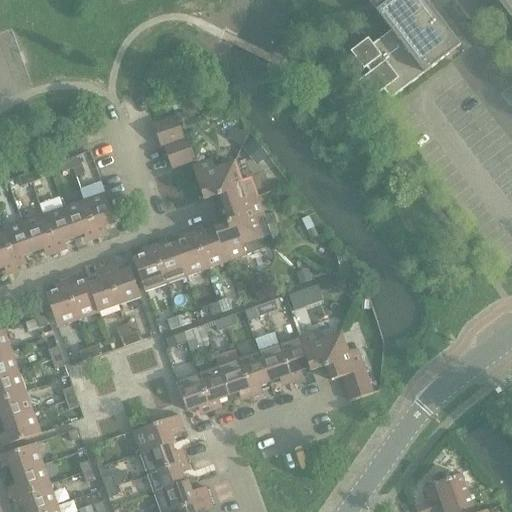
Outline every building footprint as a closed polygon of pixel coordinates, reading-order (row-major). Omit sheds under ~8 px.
[(367,0),(391,32),(373,45),(368,39),(367,40),(369,43),(355,53),(366,67),(363,69),(364,70),(366,68),(372,76),(361,84),(372,98),(369,100),(370,101),(384,91),(391,100),(461,47),(452,36),(448,30),(428,4),(424,0),(367,0)] [(511,0),(495,0),(502,9),(511,21),(511,0)] [(198,95),(179,102),(181,106),(184,114),(202,107),(202,105),(198,95)] [(153,125),(157,137),(180,128),(176,117),(153,125)] [(180,128),(157,137),(161,148),(164,147),(184,140),(180,128)] [(236,129),(230,140),(241,146),(247,135),(236,129)] [(184,140),(164,147),(168,159),(191,150),(187,139),(184,140)] [(257,141),(245,150),(257,165),(269,155),(257,141)] [(191,150),(168,159),(172,170),(195,162),(191,150)] [(78,156),(69,160),(72,170),(82,166),(78,156)] [(72,170),(69,160),(59,163),(62,173),(72,170)] [(204,201),(219,195),(235,162),(215,169),(212,160),(192,167),(204,201)] [(235,162),(219,195),(224,210),(258,198),(251,179),(242,182),(235,162)] [(38,171),(28,174),(31,184),(41,181),(38,171)] [(31,184),(28,174),(18,177),(22,187),(31,184)] [(105,194),(84,201),(97,240),(108,236),(105,228),(116,224),(105,194)] [(258,198),(224,210),(229,224),(262,240),(255,220),(265,216),(258,198)] [(84,201),(63,209),(74,239),(84,235),(87,243),(97,240),(84,201)] [(63,209),(43,216),(57,254),(67,250),(64,242),(74,239),(63,209)] [(43,216),(23,223),(33,253),(43,250),(46,258),(57,254),(43,216)] [(23,223),(1,231),(3,235),(4,235),(16,268),(17,268),(27,265),(24,257),(33,253),(23,223)] [(229,224),(215,229),(227,263),(246,256),(242,247),(262,240),(229,224)] [(204,228),(198,230),(193,232),(206,270),(227,263),(215,229),(205,233),(204,228)] [(182,236),(184,240),(174,244),(186,277),(206,270),(193,232),(182,236)] [(4,235),(3,235),(0,236),(0,270),(4,269),(7,277),(18,273),(17,268),(16,268),(4,235)] [(163,243),(157,245),(152,246),(166,285),(186,277),(174,244),(165,247),(163,243)] [(141,250),(143,255),(133,258),(145,292),(166,285),(152,246),(141,250)] [(117,264),(111,266),(106,268),(119,306),(141,299),(130,268),(119,272),(117,264)] [(98,280),(89,283),(88,283),(99,313),(119,306),(106,268),(95,272),(98,280)] [(76,279),(70,281),(65,282),(79,321),(99,313),(88,283),(89,283),(88,279),(78,283),(76,279)] [(54,286),(56,291),(46,295),(57,328),(79,321),(65,282),(54,286)] [(300,292),(288,296),(294,312),(305,308),(300,292)] [(228,300),(218,303),(222,313),(231,310),(228,300)] [(274,301),(265,305),(268,315),(278,311),(274,301)] [(222,313),(218,303),(209,307),(212,317),(222,313)] [(268,315),(265,305),(255,308),(259,318),(268,315)] [(187,315),(178,318),(181,328),(191,324),(187,315)] [(50,326),(47,316),(37,319),(40,329),(50,326)] [(234,316),(224,319),(227,329),(237,326),(234,316)] [(181,328),(178,318),(168,321),(171,331),(181,328)] [(227,329),(224,319),(214,323),(218,333),(227,329)] [(193,330),(183,334),(187,344),(196,340),(193,330)] [(0,356),(11,352),(4,331),(0,332),(0,356)] [(139,331),(130,335),(133,345),(143,341),(139,331)] [(318,331),(299,338),(310,368),(309,369),(310,372),(326,367),(341,334),(322,341),(318,331)] [(187,344),(183,334),(174,337),(177,347),(187,344)] [(341,334),(326,367),(331,382),(341,378),(365,370),(358,350),(349,353),(341,334)] [(133,345),(130,335),(120,338),(124,348),(133,345)] [(299,338),(279,345),(293,384),(303,380),(300,372),(309,369),(310,368),(299,338)] [(279,345),(259,353),(269,383),(279,379),(282,387),(293,384),(279,345)] [(99,346),(89,349),(92,359),(102,356),(99,346)] [(48,351),(51,361),(61,357),(58,348),(48,351)] [(92,359),(89,349),(79,353),(83,363),(92,359)] [(235,351),(215,358),(218,367),(229,397),(238,394),(241,402),(252,398),(238,360),(235,351)] [(11,352),(0,356),(0,379),(19,372),(11,352)] [(259,353),(238,360),(252,398),(263,394),(260,386),(269,383),(259,353)] [(61,357),(51,361),(55,370),(65,367),(61,357)] [(218,367),(198,374),(211,413),(222,409),(219,401),(229,397),(218,367)] [(365,370),(341,378),(345,390),(369,382),(365,370)] [(0,401),(26,393),(19,372),(0,379),(0,401)] [(198,374),(176,382),(187,412),(198,408),(201,416),(211,413),(198,374)] [(369,382),(345,390),(350,402),(373,394),(369,382)] [(62,392),(66,401),(76,398),(72,388),(62,392)] [(26,393),(0,401),(0,415),(3,424),(33,413),(26,393)] [(76,398),(66,401),(69,411),(79,408),(76,398)] [(6,434),(0,435),(0,441),(2,448),(41,434),(33,413),(3,424),(6,434)] [(133,433),(141,454),(171,443),(171,444),(175,443),(171,432),(184,427),(180,416),(133,433)] [(78,430),(68,433),(72,443),(81,439),(78,430)] [(171,443),(141,454),(148,474),(186,461),(182,450),(174,453),(171,444),(171,443)] [(36,445),(0,457),(0,465),(2,470),(10,467),(13,477),(43,466),(36,445)] [(79,465),(83,475),(93,471),(89,461),(79,465)] [(186,461),(148,474),(155,495),(185,484),(185,483),(182,474),(190,472),(188,466),(186,461)] [(16,486),(8,489),(12,500),(50,486),(43,466),(13,477),(16,486)] [(93,471),(83,475),(86,484),(96,481),(93,471)] [(424,488),(429,502),(432,509),(468,497),(461,475),(424,488)] [(102,480),(106,489),(115,486),(112,476),(102,480)] [(185,484),(155,495),(161,511),(171,511),(209,498),(206,488),(192,493),(188,482),(185,483),(185,484)] [(50,486),(12,500),(16,510),(24,508),(25,511),(42,511),(58,507),(50,486)] [(115,486),(106,489),(109,499),(119,496),(115,486)] [(429,502),(422,505),(424,511),(473,511),(468,497),(432,509),(429,502)] [(209,498),(171,511),(204,511),(213,509),(209,498)] [(94,506),(96,511),(106,511),(107,511),(104,502),(94,506)]
